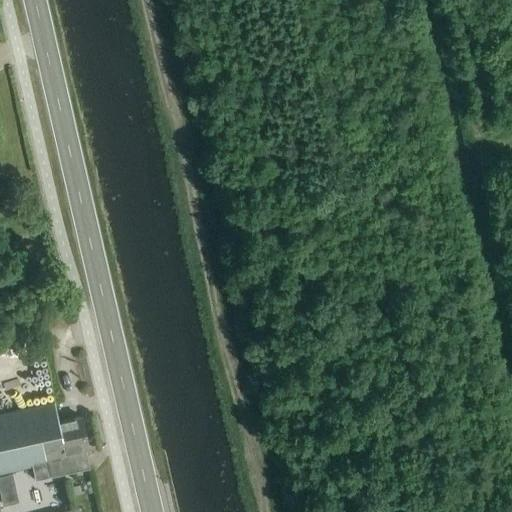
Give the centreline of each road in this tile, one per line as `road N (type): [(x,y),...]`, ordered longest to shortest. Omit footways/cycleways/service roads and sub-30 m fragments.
road 1 (track): [(264,511),(145,0)]
road 2 (primary): [(151,511),(35,0)]
road 3 (track): [(446,0),(511,280)]
